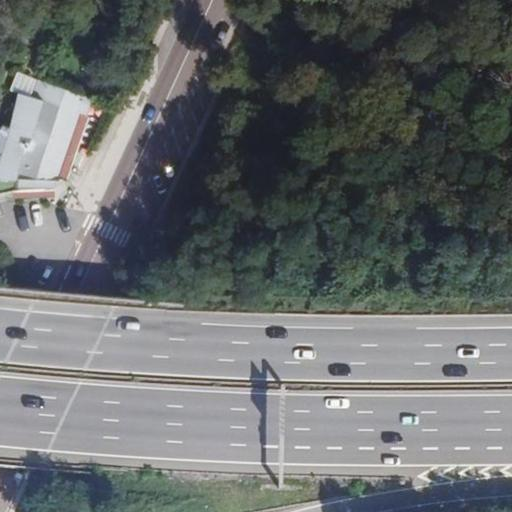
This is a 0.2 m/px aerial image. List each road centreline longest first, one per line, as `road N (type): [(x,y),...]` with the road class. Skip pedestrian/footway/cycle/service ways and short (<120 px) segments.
road 1 (trunk): [(511,353),(262,353),(0,333)]
road 2 (trunk): [(0,414),(292,432),(511,429)]
road 3 (tertiary): [(215,0),(0,460)]
road 4 (trunk): [(348,511),(511,484)]
